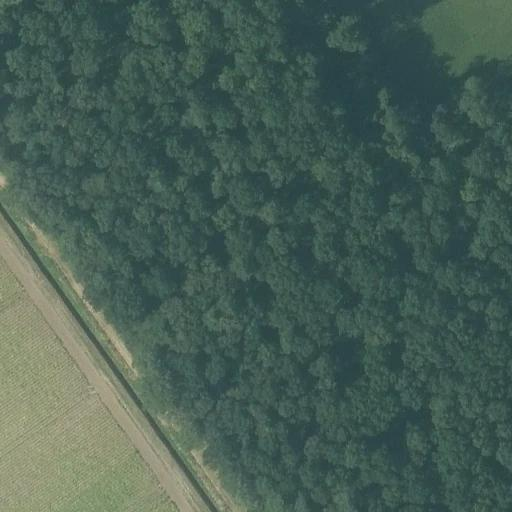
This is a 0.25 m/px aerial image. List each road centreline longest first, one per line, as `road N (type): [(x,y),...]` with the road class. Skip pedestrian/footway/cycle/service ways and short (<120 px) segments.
road 1 (track): [(468,511),(109,0)]
road 2 (track): [(235,511),(0,180)]
